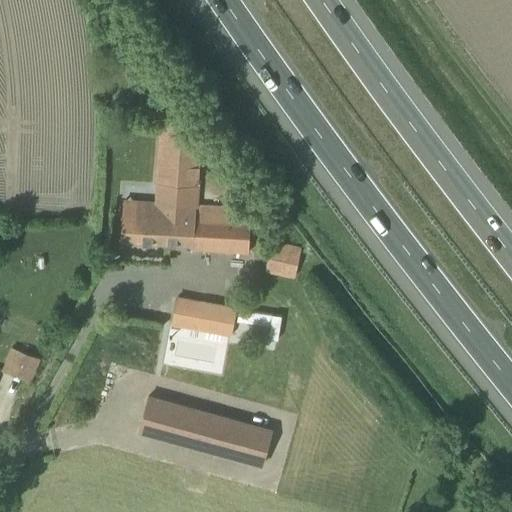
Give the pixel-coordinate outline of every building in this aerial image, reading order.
[(122,240),(168,243),(191,245),(191,248),(249,251),(251,215),(244,215),(244,206),(196,203),(202,117),(162,114),(156,204),(124,202),(122,240)] [(265,270),(295,276),(300,250),(300,249),(271,242),(265,270)] [(177,296),(176,300),(174,310),(172,321),(171,326),(231,337),(232,335),(237,308),(177,296)] [(11,347),(2,369),(24,378),(33,356),(11,347)] [(271,430),(148,396),(138,430),(262,464),(271,430)]
